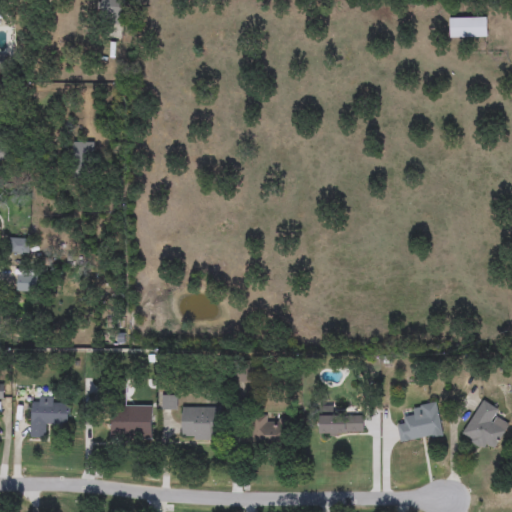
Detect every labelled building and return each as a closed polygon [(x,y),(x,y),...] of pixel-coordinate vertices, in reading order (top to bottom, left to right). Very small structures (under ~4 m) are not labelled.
[(122,0),(121,40),(102,40),(102,0),(122,0)] [(487,38),(450,38),(450,18),(487,18),(487,38)] [(29,239),(29,254),(10,254),(10,239),(29,239)] [(34,292),(17,292),(17,275),(34,276),(34,292)] [(30,438),(32,399),(69,400),(68,429),(49,428),(49,439),(30,438)] [(462,436),(482,400),(499,410),(495,419),(508,426),(493,454),(462,436)] [(400,444),(397,421),(415,418),(413,407),(437,403),(443,437),(400,444)] [(152,406),(152,439),(111,439),(111,406),(152,406)] [(182,407),(220,407),(220,441),(182,441),(182,407)] [(363,435),(319,435),(319,416),(363,416),(363,435)] [(252,448),(252,417),(289,417),(289,448),(252,448)]
